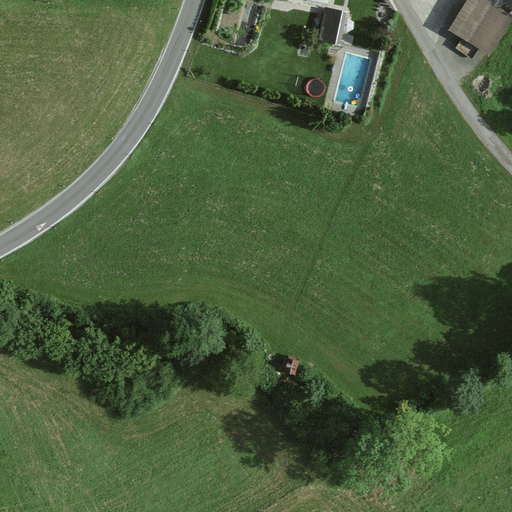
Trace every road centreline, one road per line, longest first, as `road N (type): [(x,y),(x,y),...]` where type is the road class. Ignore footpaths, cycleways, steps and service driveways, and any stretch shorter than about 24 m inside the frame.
road 1 (unclassified): [(196,0),(156,98),(103,173),(0,247)]
road 2 (track): [(511,163),(464,104),(400,0)]
